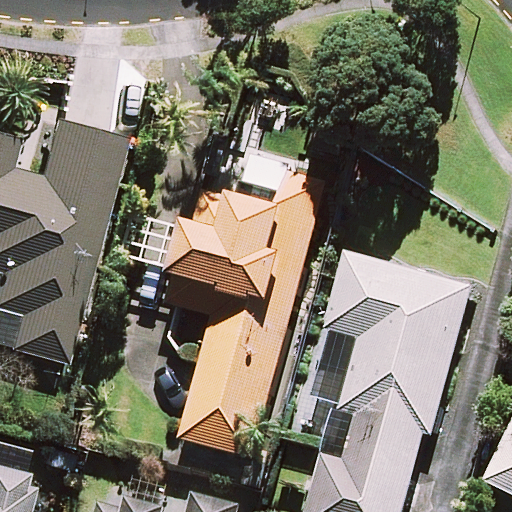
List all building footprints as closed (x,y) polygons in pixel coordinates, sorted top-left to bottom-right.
[(120,138),(51,120),(36,175),(6,167),(13,138),(0,134),(0,344),(61,361),(120,138)] [(181,310),(173,341),(187,365),(203,369),(184,443),(258,462),(329,186),(293,177),(296,168),(255,157),(243,204),(205,195),(196,230),(188,228),(168,307),(181,310)] [(349,258),(329,333),(323,356),(307,352),(283,442),(326,453),(310,511),(407,511),(428,433),(436,435),(473,291),(349,258)] [(511,436),(489,485),(511,496),(511,436)] [(0,511),(26,511),(30,497),(16,494),(22,473),(0,467),(0,511)] [(189,511),(167,511),(104,494),(99,511),(236,511),(193,500),(189,511)]
